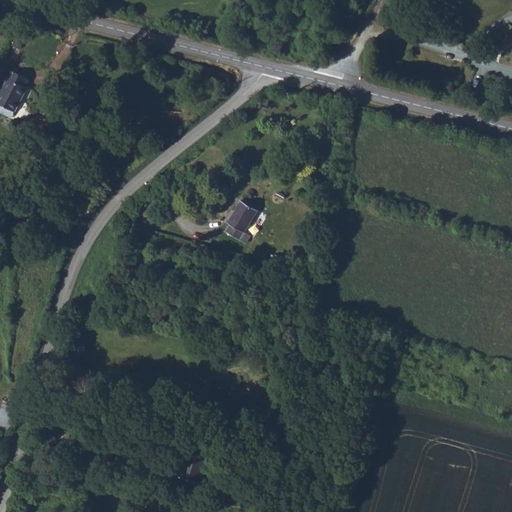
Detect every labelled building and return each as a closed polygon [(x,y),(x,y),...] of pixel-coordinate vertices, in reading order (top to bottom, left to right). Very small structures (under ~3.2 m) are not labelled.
[(0,92),(0,104),(16,111),(27,86),(24,84),(27,77),(10,70),(0,92)] [(257,209),(239,199),(226,220),(229,222),(224,230),(245,242),(251,235),(244,231),(257,209)] [(5,400),(0,413),(0,435),(10,439),(22,406),(5,400)] [(179,468),(188,432),(168,428),(159,462),(179,468)] [(189,456),(182,476),(200,482),(207,461),(189,456)]
